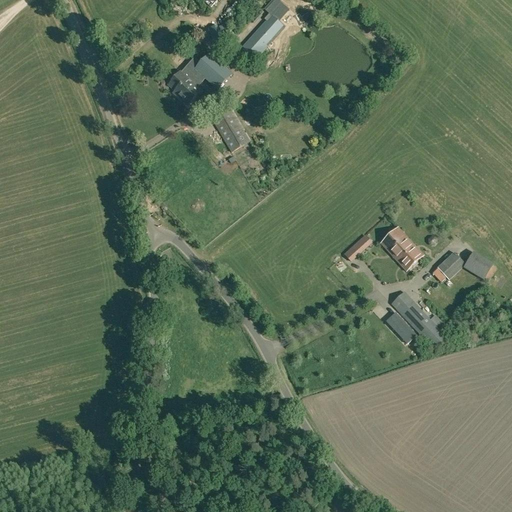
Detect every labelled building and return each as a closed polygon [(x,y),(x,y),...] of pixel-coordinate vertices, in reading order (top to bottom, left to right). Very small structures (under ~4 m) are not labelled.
[(254,62),(285,28),(272,17),(241,50),(254,62)] [(209,55),(193,73),(201,80),(203,77),(219,91),(232,76),(209,55)] [(181,72),(169,86),(176,91),(174,94),(188,107),(201,92),(197,88),(195,86),(201,80),(193,73),(188,78),(183,74),(181,72)] [(232,153),(249,142),(230,110),(212,120),(232,153)] [(405,244),(409,240),(398,229),(381,245),(398,263),(402,259),(400,257),(405,252),(402,250),(407,246),(405,244)] [(402,259),(398,263),(407,272),(424,256),(409,240),(405,244),(407,246),(402,250),(405,252),(400,257),(402,259)] [(366,250),(358,242),(352,248),(359,256),(366,250)] [(449,281),(466,265),(460,259),(455,253),(437,269),(449,281)] [(436,351),(448,340),(404,293),(392,305),(436,351)] [(387,323),(407,345),(416,337),(395,315),(387,323)]
